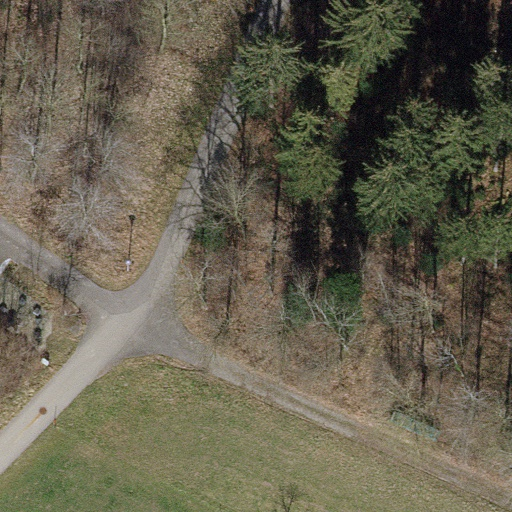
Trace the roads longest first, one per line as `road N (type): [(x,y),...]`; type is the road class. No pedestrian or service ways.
road 1 (track): [(0,220),(138,325),(511,495)]
road 2 (track): [(0,456),(138,325),(278,0)]
